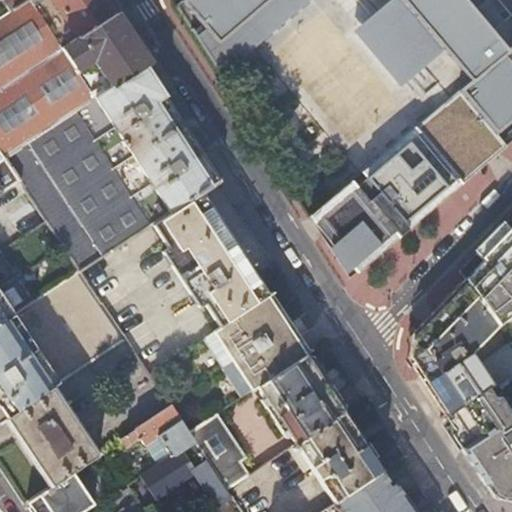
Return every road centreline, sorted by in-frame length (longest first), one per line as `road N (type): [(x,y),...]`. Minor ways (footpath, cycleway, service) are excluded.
road 1 (residential): [(135,0),(357,333)]
road 2 (residential): [(511,180),(357,333)]
road 3 (residential): [(357,333),(472,511)]
